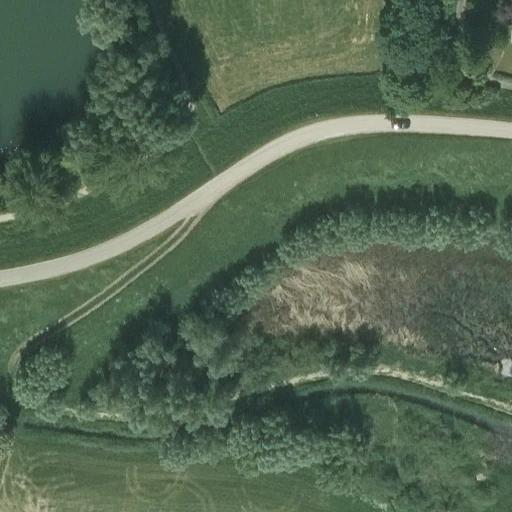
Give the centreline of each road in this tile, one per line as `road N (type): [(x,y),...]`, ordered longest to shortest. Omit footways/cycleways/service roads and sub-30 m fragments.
road 1 (unclassified): [(0,279),(134,238),(258,157),(330,127),(511,134)]
road 2 (track): [(200,200),(191,223),(140,270),(35,340),(16,364),(13,404)]
